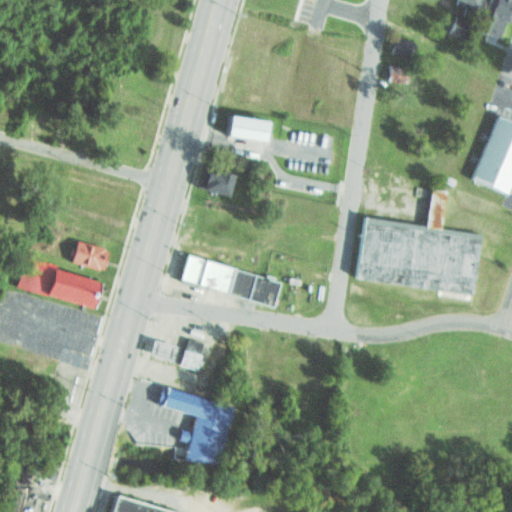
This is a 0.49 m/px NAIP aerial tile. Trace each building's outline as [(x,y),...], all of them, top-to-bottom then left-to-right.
[(477,0),(471,14),(450,5),(452,0),(477,0)] [(511,0),(482,0),(471,26),(481,31),(488,14),(492,16),(482,38),(494,43),(511,0)] [(468,22),(462,37),(442,29),(448,14),(468,22)] [(410,38),(406,54),(385,49),(389,33),(410,38)] [(402,64),(400,81),(379,78),(381,61),(402,64)] [(26,133),(42,137),(48,111),(33,107),(26,133)] [(261,139),(217,133),(220,109),(264,114),(261,139)] [(511,122),(511,164),(500,194),(462,178),(489,113),(511,122)] [(220,193),(197,188),(199,180),(194,179),(198,163),(226,170),(220,193)] [(451,186),(437,180),(441,173),(454,179),(451,186)] [(466,295),(345,276),(355,211),(417,221),(422,186),(439,188),(433,225),(476,232),(466,295)] [(99,268),(60,255),(67,233),(107,246),(99,268)] [(266,304),(171,277),(180,244),(210,252),(208,258),(274,277),(266,304)] [(87,301),(9,280),(17,250),(95,271),(87,301)] [(196,372),(173,365),(182,334),(198,339),(194,353),(200,355),(196,372)] [(148,354),(172,361),(177,347),(152,340),(148,354)] [(156,385),(223,405),(206,465),(176,456),(180,440),(169,437),(172,426),(183,429),(187,413),(151,402),(156,385)] [(24,489),(16,511),(2,511),(11,485),(24,489)] [(98,511),(106,489),(170,511),(169,511),(98,511)]
